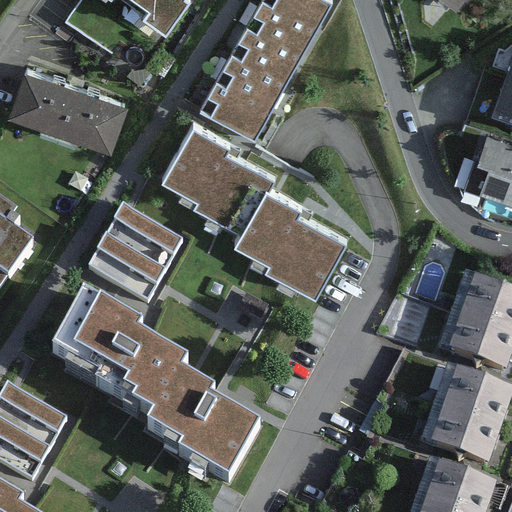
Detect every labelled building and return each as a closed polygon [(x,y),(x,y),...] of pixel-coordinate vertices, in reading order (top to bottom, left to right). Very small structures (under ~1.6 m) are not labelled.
[(126,0),(165,29),(187,0),(126,0)] [(300,54),(315,26),(267,0),(262,0),(248,25),(300,54)] [(267,0),(315,26),(329,0),(267,0)] [(284,81),(300,54),(248,25),(233,52),(284,81)] [(269,108),(284,81),(233,52),(217,79),(269,108)] [(126,105),(27,69),(10,116),(109,152),(126,105)] [(511,72),(510,72),(496,109),(511,114),(511,72)] [(254,135),(269,108),(217,79),(202,107),(254,135)] [(195,202),(190,210),(238,237),(272,176),(229,152),(233,145),(193,122),(159,181),(195,202)] [(470,184),(511,199),(511,143),(487,134),(478,157),(480,158),(470,184)] [(234,245),(265,263),(261,271),(316,302),(351,241),(300,212),(303,206),(268,186),(234,245)] [(0,207),(0,294),(2,296),(34,252),(5,231),(15,218),(0,207)] [(125,210),(108,239),(163,271),(180,242),(125,210)] [(108,239),(91,268),(146,300),(163,271),(108,239)] [(453,317),(511,338),(511,295),(466,279),(453,317)] [(96,383),(92,391),(153,425),(185,368),(137,341),(142,332),(82,299),(49,357),(96,383)] [(506,376),(511,360),(511,338),(453,317),(440,353),(506,376)] [(435,413),(502,437),(511,408),(511,398),(449,375),(435,413)] [(147,435),(180,453),(175,461),(231,492),(265,431),(214,402),(217,396),(181,376),(147,435)] [(9,388),(0,403),(0,421),(49,449),(66,420),(9,388)] [(489,472),(502,437),(435,413),(423,449),(489,472)] [(0,421),(0,459),(33,478),(49,449),(0,421)] [(419,504),(441,511),(491,511),(499,490),(433,466),(419,504)] [(0,511),(21,511),(23,508),(0,495),(0,511)]
